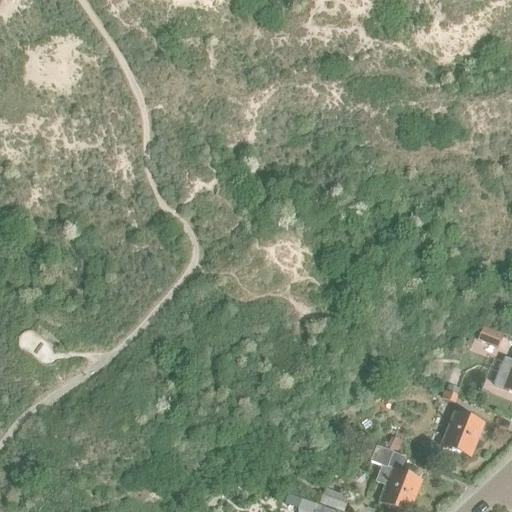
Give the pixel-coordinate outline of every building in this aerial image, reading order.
[(498,350),(504,336),(482,327),(476,341),(498,350)] [(511,394),(511,362),(504,360),(493,387),(511,394)] [(453,405),(455,398),(444,393),(441,400),(453,405)] [(469,460),(483,426),(454,415),(440,448),(469,460)] [(394,511),(408,511),(420,483),(411,480),(413,476),(405,472),(403,476),(382,468),(375,483),(386,487),(378,505),(394,511)] [(341,511),(343,511),(348,501),(324,491),(319,503),(341,511)] [(329,511),(293,497),(289,506),(297,510),(297,511),(329,511)]
